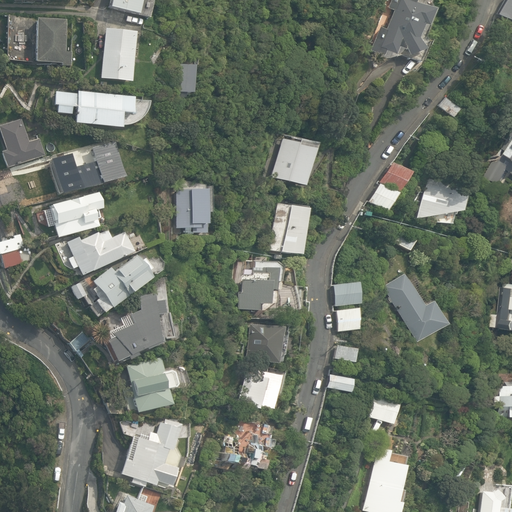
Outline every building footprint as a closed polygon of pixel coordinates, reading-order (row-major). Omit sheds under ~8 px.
[(109,0),(108,8),(147,18),(152,1),(148,0),(109,0)] [(378,27),(368,51),(377,56),(376,59),(383,59),(390,59),(401,56),(417,63),(425,43),(423,36),(435,10),(432,10),(415,3),(416,0),(389,0),(386,9),(392,11),(384,30),(378,27)] [(511,0),(510,0),(502,16),(511,21),(511,0)] [(7,62),(31,62),(32,15),(8,15),(7,62)] [(62,65),(70,66),(70,52),(64,52),(65,20),(35,19),(34,62),(62,63),(62,65)] [(99,78),(130,81),(135,32),(105,29),(99,78)] [(177,92),(190,94),(193,65),(180,64),(177,92)] [(134,97),(76,91),(76,94),(54,92),(53,105),(56,106),(56,114),(70,115),(71,107),(75,108),(73,124),(120,128),(121,125),(128,125),(134,123),(139,119),(144,114),(148,107),(149,101),(133,100),(134,97)] [(452,115),(466,127),(472,119),(458,107),(452,115)] [(0,152),(5,168),(44,155),(38,138),(28,142),(20,119),(0,125),(0,134),(5,150),(0,152)] [(269,178),(299,187),(312,144),(282,135),(269,178)] [(49,159),(59,195),(123,177),(114,142),(90,148),(94,165),(74,170),(69,154),(49,159)] [(511,151),(503,167),(511,172),(511,151)] [(378,182),(395,192),(407,173),(391,163),(378,182)] [(425,174),(411,220),(457,212),(465,186),(425,174)] [(14,196),(25,193),(22,182),(12,184),(14,196)] [(366,201),(382,211),(393,194),(377,184),(366,201)] [(173,226),(170,226),(169,234),(178,234),(178,229),(187,229),(187,235),(201,235),(202,191),(173,190),(173,226)] [(56,238),(99,227),(95,210),(101,209),(96,192),(48,205),(49,208),(35,212),(38,223),(44,221),(46,227),(52,226),(56,238)] [(265,250),(293,256),(303,209),(275,203),(265,250)] [(407,252),(415,240),(400,231),(393,242),(407,252)] [(133,252),(123,232),(101,242),(97,233),(79,242),(77,237),(65,243),(80,276),(133,252)] [(0,242),(0,258),(3,269),(31,261),(28,251),(19,254),(18,249),(26,247),(22,233),(13,236),(14,238),(0,242)] [(111,308),(151,278),(146,272),(151,269),(143,259),(139,261),(133,254),(112,271),(109,267),(83,287),(78,281),(70,288),(76,299),(83,296),(90,305),(87,307),(96,317),(110,306),(111,308)] [(274,306),(274,313),(303,313),(302,288),(290,289),(289,287),(278,282),(279,268),(273,260),(241,260),(239,292),(235,292),(234,310),(256,310),(256,305),(274,306)] [(381,287),(415,341),(442,325),(428,302),(421,306),(401,274),(381,287)] [(159,277),(149,286),(154,292),(158,289),(156,287),(161,283),(165,283),(164,277),(159,277)] [(331,285),(332,306),(354,304),(352,283),(331,285)] [(493,313),(491,328),(511,330),(511,286),(502,285),(498,314),(493,313)] [(155,301),(154,294),(137,296),(139,311),(119,318),(122,326),(108,332),(108,337),(105,338),(115,362),(126,357),(127,360),(137,354),(136,352),(146,348),(146,349),(161,343),(157,315),(166,314),(164,300),(155,301)] [(333,310),(335,332),(354,330),(352,309),(333,310)] [(278,328),(248,325),(244,361),(274,364),(278,328)] [(68,343),(78,357),(81,355),(77,349),(89,340),(83,332),(68,343)] [(332,358),(350,362),(353,349),(335,345),(332,358)] [(124,363),(135,410),(170,401),(167,387),(174,385),(173,382),(174,381),(172,370),(169,371),(168,367),(163,369),(159,354),(145,357),(146,361),(134,363),(133,361),(124,363)] [(259,371),(251,405),(270,410),(273,396),(278,397),(284,373),(274,370),(273,374),(259,371)] [(326,387),(347,392),(350,379),(329,374),(326,387)] [(511,383),(494,385),(494,395),(489,395),(489,401),(492,401),(493,413),(501,413),(501,417),(511,416),(511,383)] [(360,415),(392,424),(398,402),(367,393),(360,415)] [(170,485),(179,456),(177,449),(173,448),(176,438),(175,437),(178,428),(158,422),(155,433),(149,432),(147,440),(136,436),(133,446),(130,445),(125,459),(123,459),(118,475),(129,479),(128,482),(142,487),(144,482),(163,488),(170,485)] [(261,424),(259,434),(266,435),(268,426),(261,424)] [(246,443),(241,445),(238,460),(240,460),(238,466),(257,471),(259,462),(256,461),(257,457),(259,458),(265,438),(261,437),(258,446),(246,443)] [(221,447),(217,462),(228,465),(228,464),(234,466),(237,457),(226,454),(227,449),(221,447)] [(365,511),(395,511),(398,502),(394,501),(403,465),(386,461),(389,450),(375,447),(360,510),(365,511)] [(511,511),(511,508),(495,507),(496,501),(500,497),(493,489),(489,492),(480,491),(477,511),(511,511)] [(147,511),(151,503),(142,500),(144,494),(137,491),(135,497),(124,493),(121,501),(116,499),(111,511),(147,511)]
